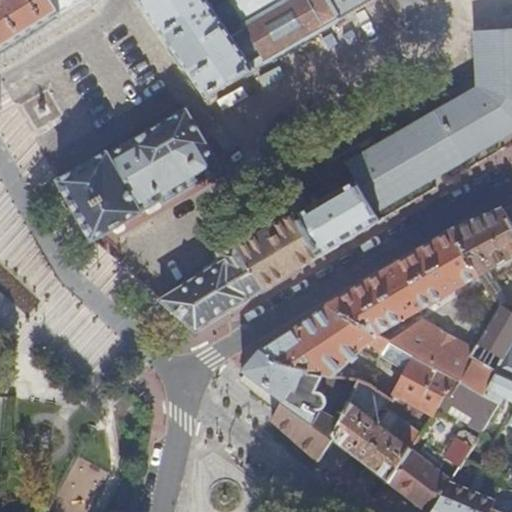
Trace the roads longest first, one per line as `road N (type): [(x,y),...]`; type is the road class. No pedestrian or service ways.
road 1 (residential): [(188,387),(215,358),(454,204),(511,180)]
road 2 (residential): [(0,161),(64,272),(188,387)]
road 3 (residential): [(346,511),(188,387)]
road 4 (residential): [(117,0),(87,30),(0,85)]
road 5 (residential): [(188,387),(162,511)]
